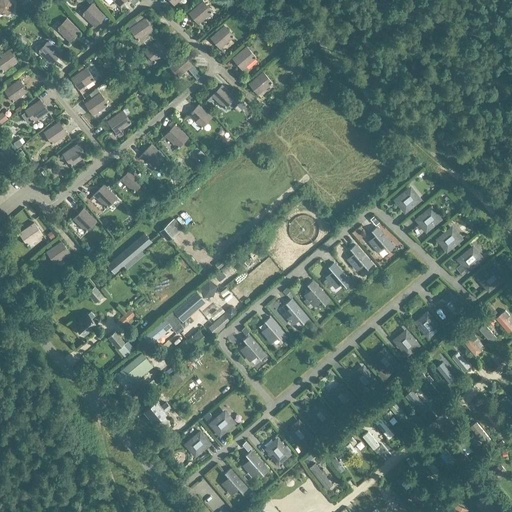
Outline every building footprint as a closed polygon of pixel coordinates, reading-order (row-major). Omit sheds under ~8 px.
[(0,0),(0,13),(0,14),(7,15),(13,10),(14,3),(11,0),(0,0)] [(202,0),(188,12),(198,24),(212,11),(202,0)] [(95,6),(92,2),(91,3),(90,4),(81,13),(95,27),(105,16),(95,6)] [(109,2),(104,5),(109,14),(114,10),(109,2)] [(67,17),(56,28),(70,42),(80,30),(67,17)] [(138,40),(153,30),(154,29),(145,17),(129,28),(138,40)] [(224,24),(210,37),(220,48),(234,36),(224,24)] [(21,35),(17,39),(22,45),(26,42),(21,35)] [(164,44),(162,43),(157,38),(144,52),(155,63),(168,49),(164,44)] [(48,40),(37,51),(51,64),(61,53),(48,40)] [(246,45),(242,49),(232,58),(242,69),(256,57),(246,45)] [(115,47),(109,52),(121,65),(126,60),(115,47)] [(9,48),(0,54),(0,68),(2,72),(18,61),(9,48)] [(190,66),(192,65),(193,65),(183,53),(168,65),(178,77),(190,66)] [(193,65),(202,72),(205,68),(197,61),(193,65)] [(79,89),(81,88),(95,79),(86,66),(70,77),(79,90),(79,89)] [(17,67),(7,71),(9,76),(19,73),(17,67)] [(263,71),(248,83),(258,95),(273,83),(263,71)] [(19,78),(3,89),(12,102),(28,91),(19,78)] [(222,84),(207,99),(209,101),(213,97),(225,108),(235,97),(238,94),(234,90),(231,93),(222,84)] [(93,115),(95,114),(109,104),(100,91),(84,102),(93,115)] [(40,99),(24,109),(33,122),(49,111),(40,99)] [(201,128),(212,117),(198,104),(187,115),(189,117),(201,128)] [(270,109),(265,104),(260,108),(265,113),(270,109)] [(116,132),(118,131),(131,122),(123,109),(107,120),(116,133),(116,132)] [(59,120),(43,131),(52,144),(67,133),(59,120)] [(164,135),(166,137),(178,148),(189,137),(175,123),(164,135)] [(9,156),(14,152),(15,151),(0,134),(0,157),(3,161),(9,156)] [(23,144),(19,139),(14,143),(17,148),(23,144)] [(78,143),(62,153),(71,166),(86,155),(78,143)] [(140,154),(142,156),(155,168),(165,156),(151,143),(140,154)] [(196,156),(201,160),(205,156),(200,151),(196,156)] [(144,180),(138,174),(130,167),(120,178),(134,192),(144,180)] [(93,194),(93,195),(95,196),(107,208),(117,197),(104,183),(93,194)] [(406,190),(394,199),(404,211),(416,202),(406,190)] [(83,207),(72,218),(86,232),(97,221),(83,207)] [(436,222),(426,209),(415,219),(425,231),(436,222)] [(34,221),(18,232),(27,245),(43,234),(34,221)] [(168,223),(159,231),(168,240),(176,233),(168,223)] [(371,230),(375,235),(369,241),(377,251),(384,245),(388,250),(393,246),(376,226),(371,230)] [(446,251),(457,242),(447,229),(436,238),(446,251)] [(144,233),(136,240),(144,249),(152,242),(144,233)] [(52,246),(48,249),(46,251),(54,264),(70,253),(61,240),(52,246)] [(372,264),(355,244),(349,248),(354,253),(347,259),(355,269),(362,263),(367,268),(372,264)] [(95,249),(94,248),(92,250),(88,253),(92,257),(97,252),(95,249)] [(467,271),(478,261),(468,249),(457,258),(467,271)] [(227,262),(223,257),(219,261),(223,265),(227,262)] [(122,267),(114,258),(107,264),(115,274),(122,267)] [(350,282),(333,262),(328,266),(332,271),(326,277),(334,287),(341,281),(345,286),(350,282)] [(488,290),(499,281),(489,269),(478,278),(488,290)] [(226,276),(222,271),(216,276),(220,281),(226,276)] [(207,280),(199,287),(202,297),(203,297),(213,297),(216,287),(216,286),(208,280),(207,280)] [(307,285),(311,289),(305,295),(313,305),(320,299),(324,304),(329,300),(312,280),(307,285)] [(95,286),(88,292),(96,301),(103,295),(95,286)] [(286,288),(283,291),(286,295),(287,294),(289,297),(291,295),(286,288)] [(196,291),(187,298),(196,309),(205,301),(196,291)] [(451,298),(449,296),(441,302),(443,305),(441,306),(450,318),(463,307),(453,296),(451,298)] [(189,315),(196,309),(187,298),(173,310),(181,320),(183,321),(189,315)] [(285,303),(290,307),(283,313),(291,323),(298,318),(303,323),(308,318),(291,298),(285,303)] [(486,310),(491,305),(487,302),(482,306),(486,310)] [(424,311),(418,303),(403,315),(410,323),(424,311)] [(231,306),(224,312),(230,319),(237,313),(231,306)] [(129,309),(123,314),(129,320),(135,315),(129,309)] [(179,322),(181,320),(173,310),(164,317),(164,318),(171,327),(172,328),(177,334),(184,327),(181,323),(179,322)] [(511,328),(511,325),(506,318),(509,315),(505,310),(501,313),(495,318),(508,332),(511,328)] [(91,318),(87,314),(87,313),(80,318),(80,319),(75,324),(83,335),(96,324),(91,318)] [(129,320),(123,314),(116,321),(121,327),(129,320)] [(215,334),(216,332),(230,321),(224,314),(209,327),(215,334)] [(189,315),(183,321),(181,323),(184,327),(184,328),(189,324),(194,320),(189,315)] [(428,317),(426,315),(418,322),(420,324),(418,326),(427,337),(440,327),(430,315),(428,317)] [(264,321),(268,326),(262,331),(270,342),(277,336),(281,341),(286,336),(269,316),(264,321)] [(163,319),(144,335),(143,336),(150,344),(171,327),(164,318),(163,319)] [(492,344),(496,340),(485,327),(481,331),(492,344)] [(187,340),(171,352),(180,362),(195,349),(207,339),(198,329),(186,339),(187,340)] [(118,349),(125,342),(115,331),(108,338),(118,349)] [(468,335),(467,334),(464,331),(459,336),(474,355),(484,347),(471,332),(468,335)] [(407,335),(405,333),(397,340),(399,342),(397,344),(406,355),(418,345),(409,333),(407,335)] [(265,355),(248,335),(243,339),(247,344),(240,350),(249,360),(256,354),(260,359),(265,355)] [(126,341),(125,342),(118,349),(125,357),(134,349),(126,341)] [(467,365),(460,355),(455,350),(449,354),(462,369),(467,365)] [(386,353),(384,351),(376,358),(378,360),(375,362),(385,373),(397,363),(388,351),(386,353)] [(141,353),(116,375),(126,387),(151,365),(141,353)] [(192,365),(195,370),(204,363),(200,359),(192,365)] [(435,368),(434,368),(448,385),(448,384),(453,381),(447,373),(451,371),(448,367),(444,370),(440,364),(435,368)] [(186,375),(180,369),(173,375),(179,381),(186,375)] [(364,371),(362,369),(354,376),(356,378),(354,380),(363,391),(376,381),(366,370),(364,371)] [(432,384),(430,382),(429,383),(425,379),(420,382),(431,395),(436,392),(431,386),(432,384)] [(343,389),(341,387),(333,394),(335,396),(333,398),(342,409),(354,399),(345,388),(343,389)] [(412,389),(405,395),(420,413),(427,407),(412,389)] [(502,400),(509,409),(511,412),(511,403),(506,396),(502,400)] [(166,411),(160,405),(156,400),(144,410),(154,422),(166,411)] [(166,401),(160,405),(166,411),(171,407),(166,401)] [(321,408),(319,405),(311,412),(313,414),(311,416),(321,427),(333,417),(323,406),(321,408)] [(401,422),(406,419),(394,405),(391,407),(390,409),(401,422)] [(383,406),(379,410),(383,416),(388,412),(383,406)] [(492,410),(487,414),(498,427),(503,423),(492,410)] [(212,415),(209,411),(203,416),(206,420),(212,415)] [(219,435),(230,426),(220,414),(209,423),(219,435)] [(394,433),(385,422),(382,418),(380,416),(374,422),(386,435),(388,438),(394,433)] [(300,426),(298,423),(290,430),(292,432),(290,434),(299,445),(311,435),(302,424),(300,426)] [(484,441),(489,437),(477,423),(472,426),(472,427),(484,441)] [(367,426),(359,433),(359,434),(369,444),(370,447),(376,442),(371,437),(374,434),(368,427),(367,426)] [(189,440),(199,452),(210,443),(200,431),(189,440)] [(467,454),(472,450),(461,437),(457,441),(467,454)] [(279,444),(277,441),(269,448),(270,451),(268,452),(278,463),(290,453),(281,442),(279,444)] [(353,457),(358,454),(349,443),(344,447),(353,457)] [(456,461),(457,460),(444,446),(440,450),(442,453),(452,464),(456,461)] [(268,470),(250,450),(245,455),(249,459),(243,465),(252,475),(258,469),(263,474),(268,470)] [(340,472),(344,469),(329,450),(324,453),(340,472)] [(476,453),(471,457),(474,462),(479,458),(476,453)] [(431,471),(435,475),(437,477),(441,473),(430,460),(425,463),(425,464),(431,471)] [(325,475),(321,470),(315,462),(309,467),(326,489),(332,484),(325,475)] [(501,464),(493,471),(498,477),(506,470),(501,464)] [(230,493),(237,487),(242,492),(247,488),(229,468),(224,473),(228,477),(222,483),(230,493)] [(417,494),(423,489),(409,473),(406,475),(403,478),(417,494)] [(253,499),(257,496),(253,491),(249,495),(253,499)] [(388,496),(394,503),(398,508),(399,509),(399,508),(403,505),(392,492),(388,496)] [(501,511),(495,505),(497,504),(490,496),(484,501),(482,499),(476,504),(481,510),(480,511),(481,511),(501,511)] [(456,503),(451,511),(450,511),(449,511),(467,511),(469,509),(456,503)]
